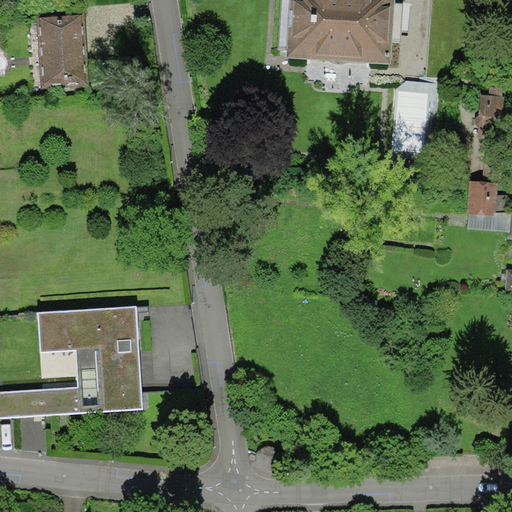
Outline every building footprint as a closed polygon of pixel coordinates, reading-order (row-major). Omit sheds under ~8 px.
[(388,0),(284,0),(284,3),(275,2),(273,43),(281,43),(280,62),(387,68),(388,45),(398,46),(401,2),(389,2),(388,0)] [(80,19),(35,22),(40,86),(84,83),(80,19)] [(503,87),(490,86),(489,94),(481,94),(476,137),(500,140),(505,96),(502,96),(503,87)] [(497,184),(469,181),(466,215),(494,217),(494,211),(496,194),(497,184)] [(509,196),(496,194),(494,211),(507,212),(509,196)] [(137,306),(0,315),(0,417),(144,408),(137,306)]
